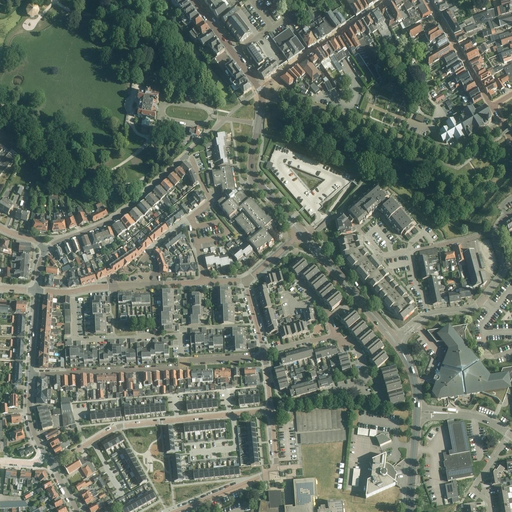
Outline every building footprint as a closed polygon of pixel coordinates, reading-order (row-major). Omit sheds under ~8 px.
[(214,0),(207,6),(213,13),(225,3),(222,0),(214,0)] [(345,0),(346,1),(348,4),(350,7),(354,14),(356,16),(357,16),(360,14),(352,0),(351,0),(345,0)] [(351,0),(352,0),(360,14),(362,13),(362,12),(369,8),(364,0),(351,0)] [(364,0),(369,8),(373,6),(369,0),(364,0)] [(399,0),(396,0),(393,2),(398,11),(402,19),(403,21),(403,23),(410,19),(402,4),(399,0)] [(407,0),(408,0),(402,4),(410,19),(403,23),(406,29),(431,15),(422,0),(407,0)] [(179,16),(191,6),(186,1),(178,7),(182,13),(179,16)] [(391,27),(403,21),(402,19),(398,11),(393,2),(387,6),(394,19),(389,22),(391,26),(391,27)] [(436,8),(440,14),(451,9),(455,7),(454,7),(452,2),(451,3),(450,2),(436,8)] [(218,20),(228,12),(230,10),(225,3),(213,13),(218,20)] [(179,16),(183,21),(194,12),(191,6),(179,16)] [(389,27),(391,26),(389,22),(394,19),(387,6),(379,11),(382,15),(382,17),(385,15),(388,21),(385,22),(389,27)] [(511,14),(511,10),(511,6),(501,8),(500,8),(500,9),(487,11),(472,17),(477,26),(480,26),(491,21),(490,20),(511,14)] [(36,17),(38,13),(36,9),(33,7),(28,8),(26,12),(28,16),(32,18),(36,17)] [(456,17),(454,13),(457,12),(455,7),(451,9),(440,14),(450,30),(458,26),(458,25),(457,26),(453,18),(456,17)] [(233,11),(221,20),(225,25),(226,25),(227,26),(226,26),(230,31),(231,31),(232,32),(231,33),(235,37),(236,37),(237,38),(236,39),(240,44),(240,43),(250,35),(247,31),(237,18),(236,19),(235,17),(237,16),(233,11)] [(307,27),(308,30),(317,43),(325,38),(316,23),(316,22),(315,20),(310,11),(305,14),(309,22),(312,21),(314,23),(307,27)] [(191,23),(192,22),(199,17),(194,12),(183,21),(186,26),(188,24),(191,23)] [(385,41),(393,36),(378,12),(370,17),(378,31),(381,35),(385,41)] [(331,14),(327,17),(336,30),(340,27),(335,19),(331,14)] [(511,14),(490,20),(491,21),(494,30),(494,29),(505,26),(506,29),(508,29),(511,28),(511,14)] [(346,23),(340,15),(335,19),(340,27),(346,23)] [(191,23),(195,29),(203,23),(199,17),(192,22),(191,23)] [(320,17),(319,17),(318,19),(317,19),(315,20),(316,22),(316,23),(325,38),(331,34),(323,21),(320,17)] [(336,30),(327,17),(326,17),(327,18),(323,21),(331,34),(336,31),(336,30)] [(472,19),(464,23),(458,25),(458,26),(450,30),(454,36),(463,32),(465,35),(456,40),(458,44),(467,39),(475,35),(480,34),(482,33),(484,38),(492,36),(492,35),(495,33),(494,29),(494,30),(483,33),(480,26),(477,26),(472,17),(471,18),(472,19)] [(369,18),(364,21),(372,34),(373,35),(373,36),(375,39),(381,35),(378,31),(378,32),(369,18)] [(373,40),(372,38),(373,36),(373,35),(372,34),(364,21),(360,23),(368,36),(371,41),(372,41),(373,40)] [(204,23),(190,35),(196,43),(199,41),(203,47),(207,44),(208,45),(216,39),(215,38),(210,32),(210,31),(204,23)] [(367,44),(371,41),(368,36),(360,23),(355,27),(363,39),(366,44),(367,44)] [(424,35),(429,44),(430,44),(429,43),(430,42),(443,36),(438,27),(427,33),(425,31),(423,33),(422,30),(424,29),(422,26),(420,27),(419,25),(407,32),(411,39),(420,34),(422,37),(424,35)] [(363,39),(355,27),(347,33),(352,41),(355,45),(357,49),(361,47),(362,49),(363,48),(364,49),(365,49),(366,51),(369,50),(368,49),(369,49),(367,44),(366,44),(363,39)] [(313,46),(317,43),(307,28),(303,31),(304,32),(313,46)] [(289,29),(281,35),(275,39),(271,33),(269,35),(273,40),(288,62),(296,56),(304,50),(296,38),(295,38),(289,29)] [(511,30),(510,31),(511,32),(499,36),(502,46),(509,44),(511,43),(511,30)] [(298,34),(308,49),(310,47),(311,49),(313,47),(313,46),(304,32),(303,31),(298,34)] [(454,36),(456,40),(465,35),(463,32),(454,36)] [(354,57),(356,56),(358,54),(352,45),(350,42),(345,33),(341,36),(350,51),(352,54),(354,57)] [(434,45),(437,44),(438,45),(446,40),(443,36),(430,42),(429,43),(430,44),(429,44),(430,45),(432,43),(434,45)] [(339,37),(335,40),(341,49),(342,51),(343,54),(345,56),(349,54),(348,53),(339,37)] [(208,45),(212,52),(220,45),(216,40),(216,39),(208,45)] [(475,41),(473,39),(460,46),(464,54),(475,49),(474,47),(476,45),(475,41)] [(335,40),(331,43),(337,54),(341,61),(342,61),(342,60),(346,58),(345,56),(343,54),(342,51),(341,49),(335,40)] [(448,44),(446,40),(438,45),(435,46),(438,51),(448,44)] [(361,59),(361,60),(362,60),(376,81),(380,78),(376,72),(373,67),(374,67),(378,64),(369,50),(366,51),(365,49),(364,49),(363,48),(362,49),(361,47),(357,49),(355,45),(352,41),(350,42),(352,45),(358,54),(360,56),(359,57),(361,59)] [(247,51),(253,59),(263,52),(257,43),(247,51)] [(331,43),(327,46),(334,56),(338,63),(341,61),(337,54),(331,43)] [(486,44),(485,44),(477,47),(478,48),(475,49),(464,54),(466,58),(477,52),(480,51),(482,49),(484,53),(484,52),(489,50),(487,46),(490,45),(489,43),(486,44)] [(511,43),(509,44),(502,46),(502,47),(501,47),(501,48),(497,49),(496,47),(493,48),(494,52),(497,51),(498,55),(501,54),(504,53),(508,52),(511,50),(511,43)] [(441,59),(453,52),(448,44),(438,51),(432,54),(431,55),(424,59),(429,67),(441,59)] [(225,51),(220,45),(212,52),(214,54),(215,54),(217,57),(225,51)] [(332,59),(331,58),(334,56),(327,46),(323,48),(329,59),(333,65),(335,63),(333,59),(332,59)] [(341,94),(346,91),(349,89),(344,82),(333,65),(329,59),(323,48),(308,59),(313,66),(316,69),(321,66),(334,84),(336,88),(337,88),(341,94)] [(511,50),(508,52),(504,53),(501,54),(503,60),(504,64),(511,61),(511,58),(511,57),(511,50)] [(269,60),(263,52),(253,59),(259,67),(269,60)] [(443,61),(444,60),(447,64),(448,64),(457,58),(453,52),(441,59),(443,61)] [(479,56),(477,52),(466,58),(468,62),(479,56)] [(473,70),(481,65),(484,64),(480,57),(476,60),(470,63),(473,70)] [(451,65),(442,70),(438,73),(440,76),(444,73),(460,63),(457,58),(448,64),(447,64),(447,66),(450,63),(451,65)] [(322,76),(316,69),(313,66),(308,59),(297,67),(301,71),(303,69),(309,76),(307,78),(312,83),(313,82),(318,87),(322,83),(323,84),(328,82),(322,76)] [(260,70),(258,72),(258,73),(264,80),(278,69),(272,60),(266,64),(267,65),(260,70)] [(233,85),(243,77),(233,63),(226,68),(234,79),(230,82),(232,85),(233,85)] [(463,68),(460,63),(444,73),(440,76),(442,79),(453,72),(454,74),(463,68)] [(478,79),(479,78),(486,74),(484,70),(482,71),(481,69),(483,68),(481,65),(473,70),(478,79)] [(302,78),(303,79),(306,76),(307,78),(309,76),(303,69),(301,71),(297,67),(294,70),(302,78)] [(451,81),(451,82),(466,73),(463,68),(454,74),(450,77),(451,80),(451,81)] [(298,80),(300,79),(302,81),(303,79),(302,78),(294,70),(291,72),(298,80)] [(495,75),(493,70),(489,72),(486,74),(479,78),(481,83),(491,78),(495,75)] [(300,84),(297,81),(298,80),(291,72),(287,75),(294,81),(297,83),(297,84),(298,85),(300,84)] [(457,79),(459,84),(469,78),(466,73),(451,82),(452,82),(457,79)] [(289,86),(294,81),(287,75),(280,80),(289,86)] [(507,75),(506,75),(502,77),(506,83),(509,81),(510,83),(511,81),(511,77),(509,79),(507,75)] [(237,86),(239,88),(244,94),(251,89),(251,88),(243,77),(233,85),(235,87),(237,86)] [(462,86),(464,89),(473,84),(471,80),(469,78),(459,84),(457,85),(454,86),(456,89),(462,86)] [(481,83),(484,88),(489,85),(488,84),(490,83),(491,84),(494,82),(491,78),(481,83)] [(505,88),(503,84),(500,79),(495,82),(501,90),(505,88)] [(324,84),(328,92),(333,90),(329,82),(324,84)] [(493,91),(497,88),(494,82),(491,84),(490,83),(488,84),(489,85),(484,88),(487,94),(488,93),(490,97),(495,94),(493,91)] [(300,94),(304,90),(303,89),(298,85),(297,84),(294,88),(295,89),(294,91),(300,94)] [(310,87),(315,93),(316,95),(320,91),(319,90),(314,84),(310,87)] [(387,84),(384,90),(391,94),(394,88),(387,84)] [(476,88),(473,84),(464,89),(467,94),(476,88)] [(146,95),(139,94),(138,101),(141,102),(139,112),(135,111),(134,111),(133,117),(134,117),(143,119),(141,127),(149,128),(150,120),(155,121),(156,115),(155,114),(155,112),(156,112),(157,107),(156,107),(157,104),(158,104),(158,103),(160,92),(159,92),(159,90),(149,88),(148,92),(147,92),(146,95)] [(471,100),(480,95),(476,88),(467,94),(464,96),(464,97),(468,102),(468,103),(471,101),(471,100)] [(471,101),(473,104),(482,99),(480,95),(471,100),(471,101)] [(439,136),(442,140),(443,143),(445,142),(446,143),(453,139),(454,138),(457,142),(464,138),(463,137),(467,135),(468,138),(474,135),(485,128),(484,127),(488,124),(491,122),(489,119),(492,118),(489,114),(488,112),(487,110),(485,107),(475,113),(472,108),(462,114),(459,111),(448,117),(450,120),(452,119),(453,121),(446,125),(449,129),(447,130),(447,129),(440,133),(441,135),(439,136)] [(188,132),(187,137),(189,138),(189,137),(193,137),(193,136),(194,137),(195,137),(197,138),(197,137),(199,137),(199,134),(200,132),(200,130),(199,130),(198,129),(196,129),(195,129),(191,129),(190,132),(190,133),(188,132)] [(0,175),(9,164),(10,165),(12,164),(11,163),(14,159),(5,151),(3,153),(0,150),(0,159),(1,160),(0,161),(0,175)] [(186,163),(180,168),(186,174),(192,169),(189,165),(190,165),(188,163),(187,164),(186,163)] [(267,235),(277,227),(269,217),(267,219),(251,200),(249,201),(241,192),(236,196),(231,167),(220,169),(221,172),(216,172),(216,171),(212,172),(212,173),(206,174),(208,185),(210,184),(211,186),(214,185),(215,187),(221,186),(221,189),(222,195),(224,198),(217,204),(233,223),(235,222),(250,239),(246,241),(248,243),(249,243),(258,253),(267,245),(269,247),(274,242),(267,235)] [(180,168),(175,174),(181,180),(183,179),(184,180),(187,177),(186,176),(187,175),(186,174),(180,168)] [(188,175),(192,185),(193,188),(198,183),(194,173),(188,175)] [(175,174),(171,177),(184,191),(184,190),(183,189),(184,188),(179,183),(181,181),(181,180),(175,174)] [(171,177),(167,181),(174,188),(176,186),(181,191),(182,190),(184,191),(171,177)] [(167,181),(160,187),(162,189),(168,194),(168,195),(169,194),(169,195),(175,189),(174,188),(167,181)] [(64,191),(59,185),(56,188),(60,194),(64,191)] [(160,187),(156,191),(166,201),(167,202),(170,205),(171,206),(172,205),(170,203),(169,201),(165,197),(168,194),(162,189),(160,187)] [(381,193),(376,187),(348,211),(348,212),(352,216),(348,219),(352,223),(355,220),(359,225),(377,210),(378,209),(380,212),(381,213),(401,236),(403,234),(405,236),(414,228),(412,226),(414,224),(393,200),(391,202),(390,201),(389,200),(386,203),(385,202),(384,202),(389,198),(388,198),(384,193),(381,196),(380,194),(381,193)] [(23,190),(17,188),(14,194),(20,196),(23,190)] [(171,206),(170,205),(167,202),(166,201),(156,191),(152,194),(160,202),(161,200),(168,207),(169,208),(171,206)] [(189,204),(191,205),(201,196),(198,192),(192,197),(194,200),(189,204)] [(152,194),(149,198),(159,210),(161,212),(163,210),(157,204),(160,202),(152,194)] [(205,200),(201,196),(191,205),(192,207),(197,203),(199,206),(205,200)] [(0,204),(0,210),(3,212),(7,206),(9,201),(4,198),(0,204)] [(149,198),(145,202),(152,209),(154,207),(158,211),(159,210),(149,198)] [(9,201),(7,206),(3,212),(8,215),(13,207),(10,205),(11,203),(10,202),(9,201)] [(155,219),(153,217),(153,216),(152,214),(150,212),(152,209),(145,202),(141,205),(150,215),(152,217),(154,219),(155,219)] [(103,206),(102,206),(101,203),(96,206),(98,211),(96,211),(98,214),(91,217),(93,222),(102,218),(107,215),(103,206)] [(141,205),(137,209),(144,217),(146,214),(149,217),(150,215),(141,205)] [(175,209),(174,207),(172,209),(181,219),(184,216),(180,210),(177,211),(175,209)] [(81,208),(77,209),(79,212),(79,213),(80,216),(77,217),(80,225),(87,223),(84,214),(81,208)] [(18,209),(17,212),(15,218),(21,221),(24,214),(20,213),(22,210),(18,209)] [(137,209),(133,212),(141,222),(145,227),(146,226),(145,224),(143,222),(144,221),(141,219),(144,217),(137,209)] [(174,214),(172,216),(177,222),(181,219),(172,209),(171,210),(172,211),(174,214)] [(29,216),(30,213),(27,212),(26,215),(24,214),(21,221),(27,222),(29,216)] [(140,225),(141,224),(144,227),(145,227),(141,222),(133,212),(129,216),(135,224),(138,222),(140,225)] [(166,213),(165,215),(173,225),(177,222),(172,216),(170,218),(167,215),(168,215),(166,213)] [(32,220),(34,220),(34,222),(33,231),(40,232),(40,222),(41,216),(41,215),(37,215),(37,219),(36,219),(36,215),(35,215),(35,214),(32,214),(32,215),(32,220)] [(60,216),(59,214),(56,214),(59,231),(66,230),(64,222),(61,222),(60,216)] [(71,214),(68,215),(70,220),(66,221),(69,229),(76,227),(71,214)] [(165,215),(163,216),(164,217),(166,220),(164,222),(169,228),(172,225),(173,225),(165,215)] [(44,223),(45,217),(41,216),(40,222),(40,232),(47,232),(48,224),(44,223)] [(129,216),(124,219),(133,230),(135,228),(133,226),(135,224),(129,216)] [(356,231),(343,216),(335,222),(338,233),(338,232),(339,236),(353,233),(356,231)] [(124,219),(120,223),(127,231),(130,229),(132,231),(133,230),(124,219)] [(157,221),(156,223),(164,233),(168,229),(163,224),(161,226),(158,223),(159,223),(157,221)] [(120,223),(116,226),(124,237),(126,235),(124,233),(127,231),(120,223)] [(158,228),(155,230),(160,236),(164,233),(156,223),(154,224),(155,226),(158,228)] [(116,238),(117,237),(120,235),(122,238),(124,237),(116,226),(111,229),(115,235),(114,235),(116,238)] [(151,230),(150,228),(148,230),(156,239),(160,236),(155,230),(153,232),(151,230)] [(111,229),(105,231),(109,241),(110,244),(113,243),(112,240),(114,239),(111,229)] [(153,243),(156,239),(148,230),(146,231),(148,232),(150,235),(148,237),(153,243)] [(105,231),(100,233),(105,246),(107,245),(106,242),(109,241),(105,231)] [(179,232),(175,236),(183,246),(180,241),(182,239),(183,240),(186,238),(182,234),(181,235),(179,232)] [(95,235),(98,245),(101,243),(102,247),(105,246),(100,233),(95,235)] [(142,234),(140,235),(142,237),(144,239),(142,242),(147,248),(152,243),(142,234)] [(95,235),(89,237),(93,246),(96,245),(97,249),(99,248),(98,245),(95,235)] [(175,236),(171,239),(176,245),(178,243),(180,245),(181,247),(183,246),(175,236)] [(86,252),(87,254),(90,253),(89,251),(93,250),(88,237),(80,240),(84,249),(83,249),(84,253),(86,252)] [(414,304),(413,303),(401,289),(400,289),(379,265),(380,265),(380,264),(379,263),(377,261),(376,262),(373,259),(372,260),(370,258),(363,250),(362,245),(362,244),(360,238),(356,239),(355,237),(341,240),(342,243),(340,243),(344,259),(365,283),(366,282),(390,310),(391,309),(398,317),(399,316),(402,319),(403,321),(414,312),(413,311),(417,308),(414,304)] [(171,239),(167,242),(175,252),(177,251),(175,249),(173,247),(176,245),(171,239)] [(0,245),(0,252),(2,253),(2,252),(3,249),(6,250),(8,242),(7,241),(5,241),(2,240),(1,245),(0,245)] [(81,251),(77,241),(72,243),(76,254),(79,252),(79,256),(81,255),(81,251)] [(143,253),(147,248),(142,242),(139,245),(141,247),(139,249),(143,253)] [(167,242),(163,245),(168,251),(170,249),(172,252),(173,253),(175,252),(167,242)] [(245,243),(242,246),(250,256),(254,253),(245,243)] [(70,254),(73,261),(75,260),(75,259),(69,245),(64,247),(67,255),(70,254)] [(454,247),(459,262),(465,261),(461,245),(454,247)] [(237,248),(247,259),(250,256),(242,246),(239,249),(237,248)] [(62,248),(60,249),(60,248),(55,251),(59,261),(62,260),(64,264),(68,263),(66,258),(65,259),(62,254),(64,253),(62,248)] [(125,256),(122,258),(127,265),(132,262),(132,261),(124,250),(123,250),(122,248),(119,250),(117,251),(119,253),(122,251),(123,253),(125,256)] [(237,248),(234,251),(242,260),(245,257),(247,259),(237,248)] [(126,249),(124,250),(132,261),(136,258),(131,252),(129,254),(127,251),(127,250),(126,249)] [(135,249),(131,252),(136,258),(140,256),(142,254),(139,250),(137,252),(135,249)] [(464,254),(471,283),(473,288),(483,285),(483,287),(487,282),(484,273),(480,274),(474,250),(470,252),(469,249),(467,250),(467,253),(464,254)] [(158,250),(153,256),(156,258),(167,254),(166,253),(165,253),(164,254),(163,255),(163,254),(158,250)] [(238,263),(242,260),(234,251),(230,254),(238,263)] [(112,254),(114,256),(122,268),(123,268),(127,265),(122,258),(120,260),(118,257),(118,256),(117,255),(115,252),(112,254)] [(12,261),(12,262),(18,262),(18,265),(25,266),(25,267),(29,267),(29,268),(29,265),(29,263),(28,263),(29,262),(29,257),(28,257),(28,256),(29,254),(25,253),(25,256),(21,256),(20,256),(19,257),(16,256),(16,255),(13,254),(12,259),(12,261)] [(167,254),(156,258),(156,259),(158,264),(163,262),(166,261),(165,258),(168,257),(170,256),(169,254),(167,255),(167,254)] [(448,262),(450,262),(449,254),(444,255),(444,258),(442,259),(443,269),(449,268),(448,262)] [(116,262),(113,265),(117,271),(122,268),(114,256),(113,257),(114,259),(116,262)] [(226,256),(223,257),(226,269),(228,269),(230,268),(230,266),(233,266),(232,258),(228,259),(228,256),(226,256)] [(289,268),(293,273),(298,277),(301,275),(332,311),(343,301),(311,265),(308,267),(300,258),(289,268)] [(163,262),(158,264),(160,269),(169,266),(171,265),(171,267),(172,268),(174,267),(173,265),(173,264),(172,262),(170,263),(167,264),(166,261),(163,262)] [(18,265),(11,265),(11,268),(19,269),(19,270),(18,272),(28,273),(28,271),(29,271),(29,270),(29,268),(29,267),(25,267),(25,266),(18,265)] [(160,269),(159,273),(167,274),(168,268),(168,267),(169,267),(171,267),(171,265),(169,266),(160,269)] [(95,272),(98,280),(104,278),(101,270),(97,272),(96,269),(96,268),(95,267),(93,268),(95,272)] [(105,269),(101,270),(104,278),(110,275),(108,271),(106,272),(105,269)] [(91,275),(90,270),(87,270),(91,283),(96,281),(94,274),(91,275)] [(82,286),(87,284),(84,277),(81,278),(80,275),(81,275),(80,273),(78,274),(79,278),(82,286)] [(265,287),(267,286),(268,289),(273,288),(270,277),(265,278),(266,284),(265,284),(265,287)] [(257,289),(259,296),(267,294),(265,287),(265,284),(262,285),(262,288),(257,289)] [(430,290),(431,295),(439,293),(439,290),(442,289),(446,289),(446,287),(442,287),(430,290)] [(445,298),(444,298),(432,300),(433,306),(441,304),(441,301),(444,300),(447,299),(447,295),(445,295),(445,298)] [(13,311),(15,311),(15,312),(25,313),(26,308),(9,307),(8,307),(8,306),(6,306),(0,305),(0,313),(6,313),(8,314),(11,314),(13,315),(13,312),(13,311)] [(308,311),(304,312),(308,326),(311,325),(310,322),(311,322),(316,321),(313,310),(308,311)] [(352,311),(341,321),(372,357),(369,360),(377,369),(388,360),(380,351),(383,348),(352,311)] [(305,321),(299,322),(302,334),(308,332),(305,321)] [(275,335),(278,334),(278,331),(276,326),(267,328),(269,334),(275,332),(275,335)] [(278,334),(280,333),(281,339),(287,338),(284,326),(278,328),(279,331),(278,331),(278,334)] [(284,326),(287,338),(292,336),(290,328),(285,329),(284,326)] [(464,326),(427,332),(436,343),(443,342),(450,350),(442,369),(440,376),(435,378),(433,382),(437,383),(433,393),(435,397),(439,400),(481,393),(497,399),(502,405),(506,394),(510,396),(511,396),(511,390),(508,389),(511,379),(511,367),(502,370),(500,376),(490,378),(477,363),(467,350),(464,333),(466,329),(467,327),(467,326),(466,326),(464,326)] [(228,339),(228,343),(229,348),(233,348),(233,352),(246,352),(246,347),(244,347),(244,345),(243,329),(245,329),(245,327),(240,327),(240,329),(230,330),(230,339),(228,339)] [(190,337),(191,348),(195,348),(195,352),(205,352),(205,350),(208,350),(209,350),(209,352),(214,351),(214,349),(222,349),(222,336),(212,336),(213,338),(208,339),(208,337),(190,337)] [(156,362),(165,361),(164,346),(155,347),(155,360),(156,360),(156,362)] [(328,348),(325,349),(327,358),(330,357),(337,355),(338,356),(340,355),(340,354),(339,351),(337,351),(336,352),(336,351),(335,346),(328,348)] [(121,348),(113,349),(113,364),(122,363),(121,348)] [(338,356),(335,357),(336,363),(339,362),(342,372),(350,370),(346,354),(340,356),(340,355),(338,356)] [(279,363),(280,368),(274,369),(280,390),(286,389),(287,393),(289,393),(291,398),(304,395),(302,386),(289,390),(288,388),(291,387),(290,382),(287,383),(284,373),(287,372),(285,366),(283,367),(282,365),(288,364),(286,355),(280,357),(281,362),(279,363)] [(380,371),(387,394),(390,406),(404,402),(394,367),(380,371)] [(143,375),(144,385),(152,385),(152,373),(145,374),(143,375)] [(162,384),(160,384),(159,373),(154,373),(154,382),(156,382),(156,387),(160,387),(160,386),(162,386),(162,384)] [(132,374),(125,375),(126,391),(132,391),(132,382),(134,382),(134,376),(132,374)] [(330,385),(332,384),(330,374),(326,375),(327,376),(322,377),(322,379),(317,381),(319,389),(330,386),(330,385)] [(65,392),(70,391),(70,377),(62,377),(62,388),(65,387),(65,392)] [(315,383),(302,386),(304,395),(317,391),(315,383)] [(38,389),(38,398),(42,398),(47,398),(47,397),(50,397),(50,398),(51,398),(52,391),(50,391),(43,390),(38,389)] [(95,390),(95,391),(96,400),(103,400),(103,391),(98,392),(98,390),(95,390)] [(0,412),(0,415),(2,415),(8,414),(7,408),(17,408),(17,396),(8,396),(8,403),(1,403),(1,405),(0,405),(0,412)] [(72,412),(70,403),(66,403),(61,404),(63,427),(75,425),(72,412)] [(38,409),(39,415),(49,412),(48,407),(38,409)] [(8,417),(8,414),(2,415),(2,421),(11,420),(11,423),(20,422),(21,421),(21,419),(19,418),(19,415),(8,417)] [(448,482),(474,477),(472,468),(471,468),(469,453),(464,423),(454,424),(453,421),(447,422),(453,452),(449,453),(443,454),(444,462),(443,463),(444,468),(445,468),(446,472),(448,482)] [(53,428),(52,422),(42,425),(43,430),(53,428)] [(12,432),(13,433),(9,434),(10,438),(11,437),(13,441),(15,440),(15,441),(24,438),(23,437),(24,436),(24,435),(23,434),(21,430),(18,431),(17,430),(12,432)] [(57,430),(45,436),(47,441),(54,437),(53,435),(58,432),(57,430)] [(377,432),(376,438),(380,447),(391,442),(388,439),(388,437),(388,433),(377,432)] [(120,434),(115,437),(119,444),(124,442),(120,434)] [(49,443),(52,449),(57,446),(60,444),(57,439),(62,437),(61,435),(49,443)] [(115,437),(111,439),(115,447),(119,444),(115,437)] [(111,439),(106,442),(111,449),(115,447),(111,439)] [(53,450),(56,454),(70,446),(67,441),(53,450)] [(106,442),(101,444),(106,452),(111,449),(106,442)] [(23,452),(22,450),(18,453),(19,454),(19,456),(20,456),(21,457),(23,456),(25,456),(26,457),(33,452),(30,448),(23,452)] [(129,451),(122,455),(125,459),(132,455),(129,451)] [(132,455),(125,459),(127,464),(134,460),(132,455)] [(394,483),(394,482),(395,481),(395,480),(395,479),(396,478),(396,477),(396,476),(397,475),(396,474),(396,472),(395,472),(395,471),(394,470),(394,469),(393,468),(392,467),(391,466),(390,466),(389,465),(388,465),(387,464),(386,464),(385,464),(386,456),(369,463),(369,464),(370,463),(372,470),(371,481),(367,483),(366,493),(366,499),(366,498),(396,485),(397,486),(397,485),(396,485),(394,483)] [(78,460),(77,458),(74,460),(75,461),(64,468),(69,475),(81,468),(82,469),(82,470),(87,478),(96,472),(89,460),(85,463),(81,458),(78,460)] [(134,460),(127,464),(130,468),(137,464),(134,460)] [(137,464),(130,468),(132,472),(139,469),(137,464)] [(490,475),(491,481),(499,479),(498,474),(499,473),(501,474),(503,472),(498,468),(496,471),(495,470),(493,472),(494,475),(490,475)] [(139,469),(132,472),(135,477),(142,473),(139,469)] [(354,469),(352,486),(358,487),(360,470),(353,469),(354,469)] [(35,472),(34,477),(31,476),(31,481),(37,482),(37,480),(38,479),(45,474),(44,472),(35,472)] [(142,473),(135,477),(137,482),(144,477),(142,473)] [(31,484),(34,484),(36,484),(47,478),(45,474),(38,479),(37,480),(37,482),(31,481),(31,484)] [(144,477),(137,482),(140,486),(147,482),(144,477)] [(499,479),(491,481),(492,486),(493,486),(494,489),(501,488),(500,485),(503,484),(502,479),(499,479)] [(38,495),(45,491),(44,490),(52,486),(49,481),(42,485),(43,488),(41,490),(40,489),(36,491),(38,495)] [(343,511),(343,503),(336,504),(335,502),(328,503),(328,511),(325,511),(325,508),(321,509),(321,510),(319,511),(318,511),(314,511),(313,499),(317,499),(316,481),(293,482),(295,509),(293,509),(292,507),(285,508),(285,510),(283,510),(283,508),(281,508),(280,492),(269,493),(270,508),(268,508),(269,503),(261,502),(258,511),(343,511)] [(84,482),(76,487),(78,491),(91,484),(90,482),(85,485),(84,482)] [(447,500),(459,498),(457,489),(454,490),(453,484),(445,486),(447,500)] [(39,499),(40,501),(55,492),(53,488),(46,492),(47,494),(42,497),(39,499)] [(93,492),(90,493),(89,490),(81,495),(84,500),(94,494),(96,493),(95,491),(93,492)] [(41,504),(44,502),(50,499),(51,501),(58,497),(55,492),(40,501),(39,502),(41,504)] [(152,492),(148,494),(152,502),(156,499),(152,492)] [(87,505),(94,500),(93,498),(98,495),(97,493),(94,494),(84,500),(87,505)] [(148,494),(143,497),(147,504),(152,502),(148,494)] [(143,497),(139,499),(143,507),(147,504),(143,497)] [(59,499),(48,505),(50,508),(53,506),(55,508),(62,504),(59,499)] [(139,499),(134,502),(138,509),(143,507),(139,499)] [(90,511),(94,511),(99,510),(102,508),(100,505),(101,505),(100,502),(88,508),(90,511)] [(134,502),(130,504),(134,511),(138,509),(134,502)] [(465,508),(465,511),(474,511),(475,511),(475,506),(476,506),(475,503),(463,505),(464,508),(465,508)]
